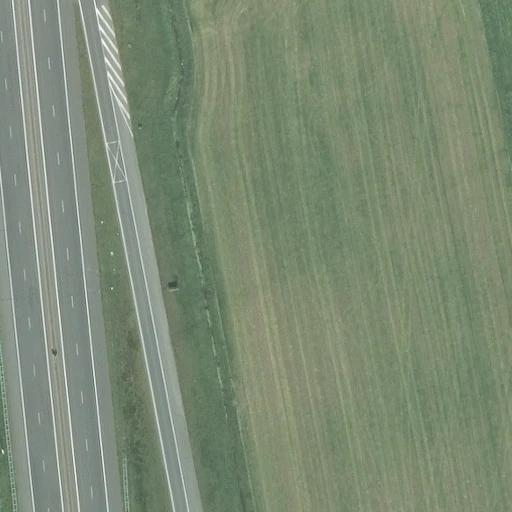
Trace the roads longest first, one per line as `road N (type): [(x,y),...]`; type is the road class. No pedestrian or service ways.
road 1 (trunk): [(185,511),(86,0)]
road 2 (motorway): [(95,511),(45,0)]
road 3 (motorway): [(0,13),(45,511)]
